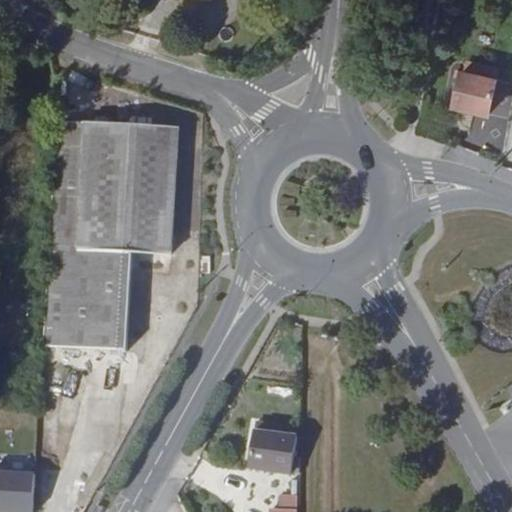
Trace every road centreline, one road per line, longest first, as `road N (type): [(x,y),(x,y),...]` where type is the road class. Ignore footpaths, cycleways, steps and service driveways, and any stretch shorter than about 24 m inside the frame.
road 1 (unclassified): [(0,8),(53,37),(214,90)]
road 2 (tertiary): [(127,511),(230,329)]
road 3 (unclassified): [(511,511),(411,343)]
road 4 (tertiary): [(351,140),(334,20)]
road 5 (tertiary): [(485,191),(370,154)]
